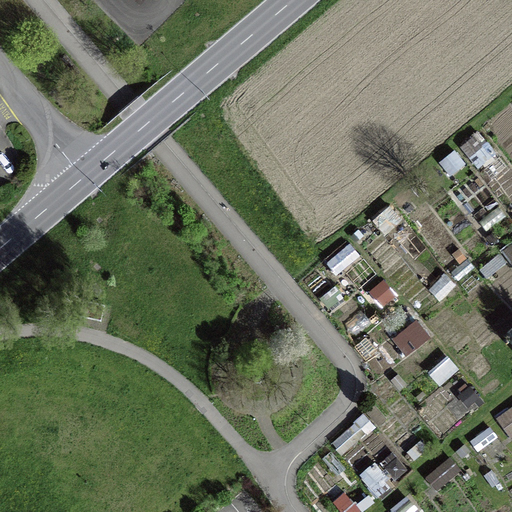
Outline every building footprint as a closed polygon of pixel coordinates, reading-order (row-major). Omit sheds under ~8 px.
[(461,149),(480,171),(498,156),(479,133),(461,149)] [(439,163),(451,178),(466,165),(454,151),(439,163)] [(494,200),(486,206),(490,211),(498,205),(494,200)] [(485,232),(506,217),(499,207),(478,223),(485,232)] [(488,213),(484,208),(475,215),(478,220),(488,213)] [(485,237),(491,245),(511,229),(511,228),(506,221),(485,237)] [(351,237),(356,243),(364,237),(359,231),(351,237)] [(511,242),(501,251),(511,265),(511,242)] [(329,263),(337,273),(359,255),(351,245),(329,263)] [(480,271),(487,281),(507,265),(499,256),(480,271)] [(451,272),(459,281),(474,268),(467,259),(451,272)] [(431,286),(441,298),(454,288),(444,276),(431,286)] [(376,298),(345,323),(355,335),(386,310),(376,298)] [(81,316),(101,320),(105,304),(84,300),(81,316)] [(391,340),(406,359),(431,339),(417,320),(391,340)] [(356,346),(365,358),(376,349),(367,338),(356,346)] [(447,357),(428,374),(441,388),(460,371),(447,357)] [(400,392),(407,386),(398,375),(391,381),(400,392)] [(450,393),(456,389),(451,382),(445,387),(450,393)] [(447,408),(456,419),(480,399),(471,387),(469,389),(465,384),(458,390),(462,395),(447,408)] [(427,396),(423,391),(416,397),(420,402),(427,396)] [(366,407),(379,424),(388,417),(375,400),(366,407)] [(511,407),(497,419),(511,439),(511,407)] [(330,440),(342,453),(375,425),(364,412),(330,440)] [(470,440),(477,450),(499,434),(491,424),(470,440)] [(419,439),(406,450),(416,461),(429,450),(419,439)] [(456,449),(461,456),(470,449),(465,442),(456,449)] [(504,454),(507,451),(507,446),(503,443),(499,444),(496,447),(496,452),(500,455),(504,454)] [(337,475),(346,467),(331,450),(322,458),(337,475)] [(368,486),(380,500),(412,473),(392,450),(380,461),(385,466),(382,469),(374,459),(358,472),(369,484),(368,486)] [(437,488),(462,468),(451,454),(426,475),(437,488)] [(484,474),(493,486),(499,481),(491,469),(484,474)] [(362,509),(375,500),(369,492),(357,501),(362,509)] [(390,508),(393,511),(416,511),(415,510),(418,507),(407,493),(390,508)] [(340,509),(343,511),(355,511),(359,507),(349,499),(340,509)]
